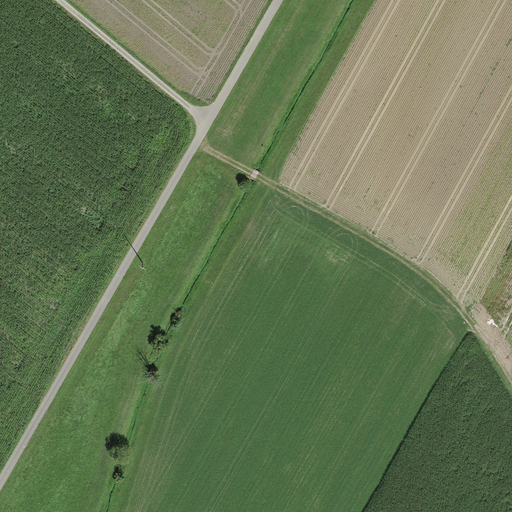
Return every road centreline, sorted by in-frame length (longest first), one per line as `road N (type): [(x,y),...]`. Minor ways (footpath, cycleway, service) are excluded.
road 1 (unclassified): [(0,483),(276,0)]
road 2 (track): [(207,122),(60,0)]
